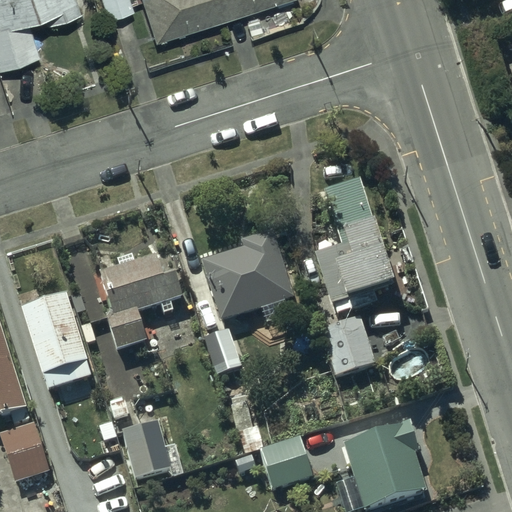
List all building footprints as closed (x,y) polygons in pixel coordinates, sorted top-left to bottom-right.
[(0,0),(0,68),(12,65),(1,27),(37,16),(40,24),(78,13),(74,0),(0,0)] [(98,0),(103,15),(130,7),(128,0),(98,0)] [(138,0),(151,40),(281,0),(138,0)] [(309,255),(316,279),(328,276),(333,291),(336,302),(386,287),(355,180),(321,190),(338,247),(309,255)] [(196,264),(214,324),(289,301),(269,234),(237,244),(239,251),(196,264)] [(107,319),(118,353),(147,343),(138,315),(182,301),(174,278),(165,281),(158,260),(101,278),(113,317),(107,319)] [(64,297),(16,312),(41,393),(89,378),(64,297)] [(360,320),(317,333),(330,377),(372,365),(360,320)] [(223,334),(201,342),(214,378),(236,370),(223,334)] [(0,417),(7,415),(11,427),(28,422),(24,407),(21,408),(0,342),(0,417)] [(118,434),(132,481),(169,470),(155,423),(118,434)] [(417,454),(407,425),(342,447),(364,511),(425,491),(413,455),(417,454)] [(48,475),(33,427),(0,437),(0,439),(15,485),(48,475)] [(256,451),(268,492),(311,479),(299,438),(256,451)]
